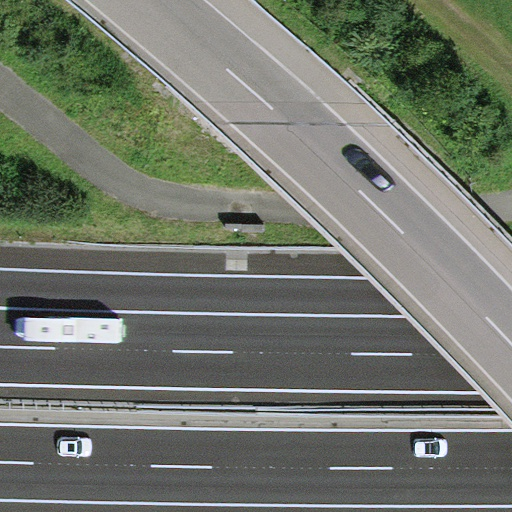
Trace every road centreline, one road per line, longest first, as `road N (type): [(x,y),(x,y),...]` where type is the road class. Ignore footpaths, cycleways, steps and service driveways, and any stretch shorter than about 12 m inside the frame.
road 1 (track): [(0,85),(113,176),(152,196),(422,213),(511,205)]
road 2 (motorway): [(511,347),(144,293),(0,287)]
road 3 (motorway): [(511,354),(0,345)]
road 4 (motorway): [(0,460),(511,466)]
road 5 (motorway): [(511,343),(289,123),(146,0)]
